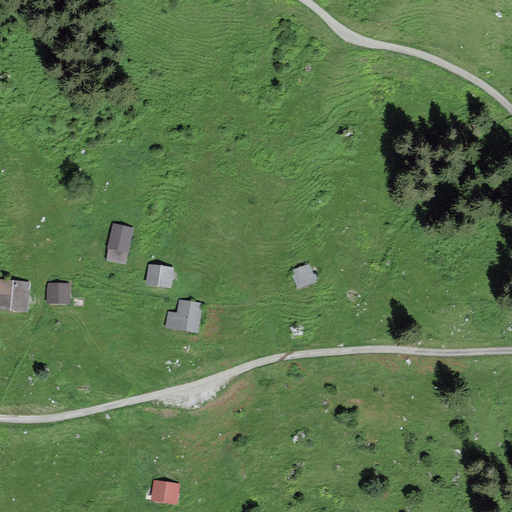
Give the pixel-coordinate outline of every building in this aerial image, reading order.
[(127,265),(135,228),(113,223),(107,249),(109,249),(107,260),(127,265)] [(314,275),(309,263),(290,271),(298,290),(317,282),(316,280),(319,279),(317,274),(314,275)] [(172,289),(175,268),(149,264),(146,285),(172,289)] [(0,310),(28,313),(31,282),(0,279),(0,310)] [(71,304),(71,283),(47,283),(47,305),(71,304)] [(198,334),(203,304),(180,300),(178,313),(169,312),(166,329),(198,334)] [(178,506),(181,483),(154,480),(151,503),(178,506)]
